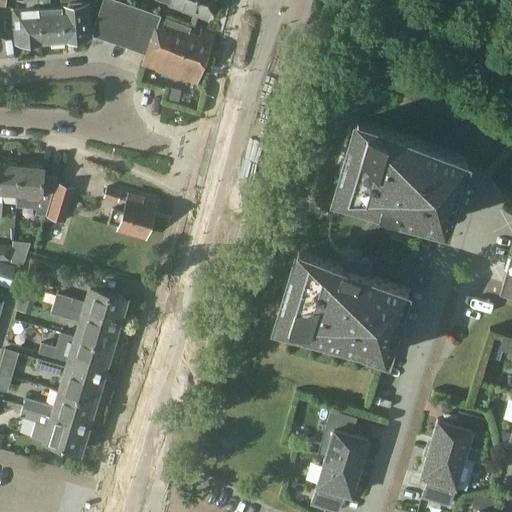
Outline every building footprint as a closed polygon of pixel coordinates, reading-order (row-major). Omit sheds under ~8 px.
[(15,42),(41,40),(37,0),(25,0),(26,8),(12,9),(15,42)] [(63,39),(60,6),(50,6),(49,0),(37,0),(41,40),(63,39)] [(59,0),(60,6),(63,39),(90,37),(87,0),(59,0)] [(147,49),(156,24),(159,14),(119,0),(102,0),(92,29),(147,49)] [(205,18),(211,0),(170,0),(169,4),(205,18)] [(147,49),(145,53),(141,63),(196,82),(210,41),(188,34),(191,25),(166,17),(163,26),(156,24),(147,49)] [(163,89),(161,101),(173,103),(174,96),(171,90),(163,89)] [(442,224),(463,153),(356,121),(335,192),(381,206),(379,215),(396,224),(400,211),(442,224)] [(0,163),(0,201),(3,201),(4,191),(16,192),(18,165),(0,163)] [(57,177),(42,176),(43,167),(18,165),(16,192),(15,207),(36,209),(35,215),(45,216),(46,214),(56,181),(57,177)] [(65,219),(73,191),(55,186),(56,181),(46,214),(65,219)] [(144,236),(154,204),(142,201),(143,197),(105,186),(103,196),(125,202),(123,209),(115,206),(110,220),(119,223),(117,228),(144,236)] [(511,248),(501,284),(511,286),(511,248)] [(344,267),(298,254),(277,324),(383,356),(405,286),(363,273),(366,261),(346,258),(344,267)] [(0,285),(7,288),(14,265),(0,260),(0,285)] [(53,302),(118,323),(126,298),(89,286),(84,301),(55,292),(54,296),(31,289),(29,294),(53,302)] [(111,347),(118,323),(53,302),(50,311),(78,320),(73,336),(111,347)] [(103,374),(111,347),(73,336),(70,348),(58,344),(58,346),(43,342),(43,343),(40,342),(37,351),(66,360),(66,362),(103,374)] [(103,374),(66,362),(65,364),(36,356),(33,367),(62,375),(57,389),(95,401),(103,374)] [(87,425),(95,401),(57,389),(53,404),(25,396),(22,406),(87,425)] [(79,452),(87,425),(22,406),(19,416),(34,421),(29,437),(79,452)] [(330,410),(317,454),(359,466),(367,438),(350,433),(355,418),(330,410)] [(462,457),(462,458),(479,462),(482,451),(466,446),(471,429),(436,419),(428,447),(462,457)] [(448,504),(462,458),(462,457),(428,447),(419,476),(426,478),(421,496),(448,504)] [(45,449),(41,461),(59,466),(62,454),(45,449)] [(350,495),(359,466),(324,456),(310,503),(338,511),(343,493),(350,495)]
